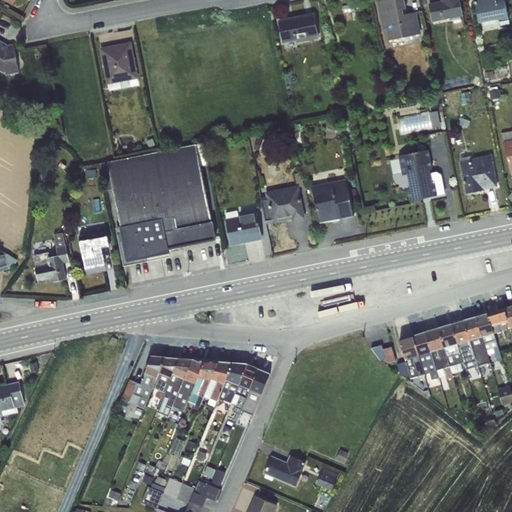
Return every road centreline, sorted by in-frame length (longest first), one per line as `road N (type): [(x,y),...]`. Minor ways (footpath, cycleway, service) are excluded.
road 1 (secondary): [(143,311),(511,238)]
road 2 (residential): [(295,339),(511,278)]
road 3 (residential): [(295,339),(225,511)]
road 4 (residential): [(192,3),(64,26),(52,25),(45,0)]
road 5 (residential): [(143,311),(160,327),(295,339)]
road 6 (secondary): [(0,345),(143,311)]
